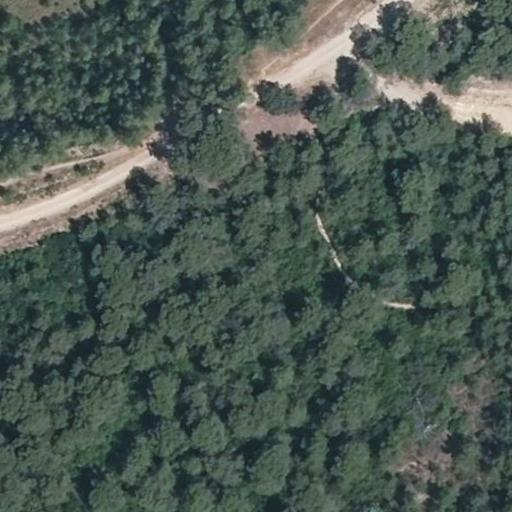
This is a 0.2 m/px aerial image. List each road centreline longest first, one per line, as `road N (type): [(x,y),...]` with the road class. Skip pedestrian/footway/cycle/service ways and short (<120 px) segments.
road 1 (track): [(337,53),(66,200),(0,225)]
road 2 (track): [(337,53),(348,67),(404,93),(511,116)]
